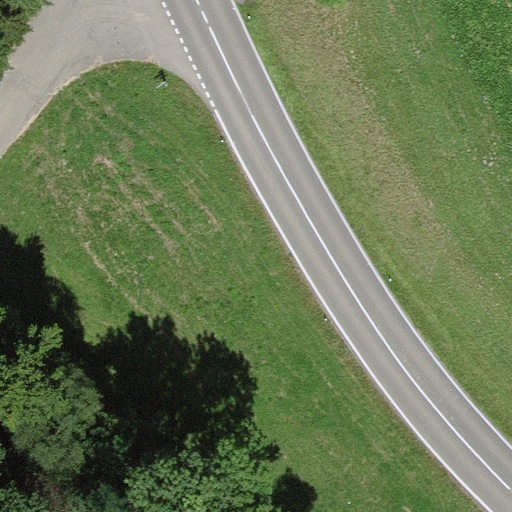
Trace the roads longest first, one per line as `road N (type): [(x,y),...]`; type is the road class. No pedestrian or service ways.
road 1 (secondary): [(511,492),(430,410),(314,253),(190,0)]
road 2 (track): [(103,0),(37,52),(0,114)]
